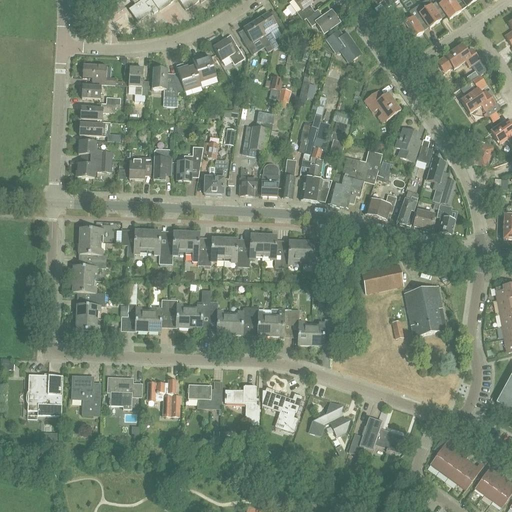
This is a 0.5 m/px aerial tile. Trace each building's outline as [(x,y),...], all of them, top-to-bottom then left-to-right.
[(129,0),(134,6),(128,11),(136,23),(151,13),(153,15),(157,12),(158,13),(172,3),(171,2),(174,0),(176,0),(184,12),(198,2),(200,5),(206,0),(129,0)] [(294,0),(289,4),(296,14),(302,22),(305,20),(314,14),(308,6),(316,0),(315,0),(294,0)] [(400,0),(386,0),(383,2),(388,9),(400,0)] [(437,3),(431,7),(439,19),(445,15),(449,22),(461,14),(457,7),(451,0),(443,0),(445,2),(439,6),(437,3)] [(463,3),(466,8),(467,10),(479,2),(477,0),(451,0),(457,7),(463,3)] [(427,1),(415,9),(417,11),(411,15),(413,19),(419,28),(425,24),(429,30),(441,22),(439,19),(431,7),(427,1)] [(317,12),(314,14),(305,20),(311,28),(316,25),(323,35),(338,24),(330,14),(323,19),(317,12)] [(277,30),(282,38),(287,35),(277,18),(272,22),(268,15),(255,23),(269,46),(272,51),(278,47),(270,34),(277,30)] [(413,19),(401,27),(411,42),(423,34),(419,28),(413,19)] [(292,21),(285,26),(289,33),(297,28),(292,21)] [(269,46),(255,23),(243,31),(248,38),(242,42),(251,57),(257,53),(252,45),(259,41),(267,54),(272,51),(269,46)] [(346,36),(343,38),(339,33),(327,42),(335,54),(339,51),(348,63),(359,55),(346,36)] [(236,47),(231,50),(226,42),(213,50),(221,63),(232,56),(238,65),(245,60),(236,47)] [(436,63),(440,68),(444,74),(452,68),(454,71),(465,63),(468,69),(479,62),(471,50),(466,53),(462,46),(436,63)] [(192,63),(194,69),(200,83),(216,78),(210,59),(200,62),(199,60),(192,63)] [(99,81),(99,87),(114,87),(115,80),(106,80),(106,68),(83,67),(82,80),(99,81)] [(148,83),(142,83),(142,70),(129,69),(128,88),(135,89),(135,97),(147,97),(148,83)] [(181,83),(175,85),(178,95),(201,87),(200,83),(194,69),(185,72),(184,70),(177,72),(181,83)] [(178,95),(175,85),(166,85),(167,72),(153,71),(152,91),(164,92),(163,99),(167,99),(166,109),(177,109),(178,95)] [(478,91),(485,86),(479,77),(461,90),(466,98),(461,102),(470,116),(481,108),(485,113),(495,105),(486,92),(481,95),(478,91)] [(311,80),(304,78),(297,106),(305,108),(310,86),(309,85),(311,80)] [(266,82),(265,88),(279,91),(281,81),(271,79),(270,83),(266,82)] [(449,88),(453,94),(460,90),(458,86),(454,89),(453,86),(449,88)] [(281,87),(279,92),(278,101),(275,113),(284,115),(286,105),(288,105),(290,98),(295,99),(296,94),(291,93),(292,89),(281,87)] [(101,89),(82,88),(81,100),(100,101),(101,89)] [(382,125),(386,122),(400,112),(387,94),(381,98),(377,93),(364,102),(372,114),(377,110),(382,116),(378,119),(382,125)] [(102,115),(115,116),(115,107),(106,106),(102,106),(102,111),(80,110),(80,113),(78,113),(78,121),(80,121),(80,122),(101,123),(102,115)] [(330,141),(333,145),(330,156),(328,160),(339,163),(345,145),(342,145),(344,136),(347,127),(350,128),(353,119),(335,114),(333,123),(336,124),(330,141)] [(262,115),(259,130),(246,128),(242,153),(247,154),(246,157),(256,158),(257,152),(265,153),(268,131),(271,132),(274,117),(262,115)] [(511,128),(507,121),(490,133),(499,146),(511,139),(511,140),(511,128)] [(101,138),(107,139),(108,136),(110,136),(111,125),(102,124),(102,127),(80,126),(79,138),(101,139),(101,138)] [(311,125),(305,124),(300,143),(298,152),(300,154),(304,155),(311,125)] [(321,124),(314,150),(318,151),(324,152),(330,126),(321,124)] [(225,147),(231,148),(233,148),(236,129),(228,127),(225,147)] [(310,157),(317,130),(311,128),(307,142),(308,142),(305,156),(310,157)] [(173,136),(173,137),(181,137),(182,129),(173,129),(173,132),(173,136)] [(417,135),(403,130),(399,141),(398,140),(395,148),(402,151),(400,159),(413,164),(419,147),(413,145),(417,135)] [(280,135),(272,133),(270,139),(279,141),(280,135)] [(460,148),(467,156),(472,144),(463,140),(460,148)] [(104,151),(96,151),(96,145),(79,144),(78,157),(85,157),(92,157),(92,162),(105,163),(112,163),(112,154),(105,154),(105,153),(104,153),(104,151)] [(216,161),(218,146),(208,144),(206,159),(216,161)] [(476,144),(470,162),(486,168),(492,150),(476,144)] [(417,162),(426,165),(425,168),(428,169),(431,159),(433,151),(421,148),(417,162)] [(184,165),(178,164),(177,183),(191,184),(191,170),(200,170),(203,149),(193,149),(193,158),(184,158),(184,165)] [(303,185),(300,202),(309,203),(314,167),(315,167),(316,162),(319,163),(319,161),(320,158),(322,158),(324,152),(318,151),(314,150),(312,158),(309,180),(304,179),(303,185)] [(166,177),(171,177),(173,153),(154,152),(154,160),(153,171),(153,182),(166,183),(166,177)] [(368,152),(366,161),(380,164),(382,156),(368,152)] [(287,156),(285,173),(285,178),(284,178),(283,186),(281,199),(284,200),(292,201),(293,193),(295,179),(294,179),(296,163),(291,163),(292,157),(287,156)] [(145,163),(136,163),(129,163),(129,175),(129,181),(144,182),(144,177),(151,178),(151,159),(145,159),(145,163)] [(372,187),(377,166),(347,159),(342,176),(335,175),(332,184),(334,184),(328,207),(347,211),(350,201),(367,205),(371,186),(372,187)] [(320,178),(323,163),(323,161),(319,161),(319,163),(316,162),(315,167),(314,167),(309,203),(319,205),(322,182),(318,181),(319,178),(320,178)] [(84,167),(78,166),(77,179),(94,180),(95,174),(104,174),(104,173),(111,174),(112,163),(105,163),(92,162),(92,167),(84,167)] [(217,197),(217,198),(222,198),(222,197),(223,197),(224,180),(224,179),(225,170),(227,171),(228,164),(226,163),(220,162),(216,162),(215,169),(214,198),(214,197),(217,197)] [(432,190),(443,194),(447,180),(441,179),(443,174),(445,165),(433,162),(427,182),(434,184),(432,190)] [(380,171),(390,174),(393,166),(383,163),(380,171)] [(277,199),(278,187),(278,177),(279,171),(277,169),(276,167),(273,166),(269,166),(267,166),(265,168),(263,170),(263,177),(262,176),(261,198),(277,199)] [(205,197),(210,198),(210,196),(214,197),(214,198),(215,169),(210,168),(209,179),(205,179),(204,196),(205,196),(205,197)] [(241,171),(240,198),(254,198),(254,196),(259,196),(259,192),(259,181),(247,180),(248,171),(246,171),(241,171)] [(377,181),(387,184),(390,174),(380,171),(377,181)] [(452,190),(445,188),(440,205),(447,207),(452,190)] [(408,192),(404,204),(397,225),(410,229),(415,213),(414,213),(417,204),(416,204),(418,196),(408,192)] [(365,216),(387,222),(387,221),(389,214),(392,215),(393,211),(396,199),(387,197),(385,206),(378,204),(372,202),(369,201),(365,216),(365,215),(365,216)] [(511,204),(511,205),(511,207),(508,207),(506,209),(506,216),(504,216),(503,241),(511,241),(511,204)] [(441,228),(439,235),(445,236),(446,237),(448,238),(450,237),(451,238),(455,222),(447,221),(448,218),(449,218),(451,209),(439,207),(437,218),(440,219),(438,227),(441,228)] [(413,229),(414,229),(431,233),(435,216),(417,212),(415,221),(413,229)] [(80,231),(80,244),(98,245),(103,245),(103,229),(95,228),(95,231),(80,231)] [(140,252),(147,252),(148,233),(136,233),(135,233),(134,245),(128,245),(128,247),(127,247),(126,260),(134,260),(134,256),(140,256),(140,252)] [(160,266),(166,266),(167,246),(160,246),(160,234),(148,233),(147,252),(154,252),(153,256),(160,257),(160,266)] [(167,246),(166,266),(172,267),(172,257),(178,258),(178,254),(186,254),(186,235),(173,234),(173,247),(167,246)] [(198,268),(204,268),(205,253),(198,253),(199,235),(186,235),(186,254),(192,254),(192,258),(193,258),(193,264),(198,264),(198,268)] [(256,257),(263,257),(264,238),(251,237),(250,255),(243,254),(243,270),(250,270),(250,261),(256,261),(256,257)] [(282,256),(276,256),(276,238),(264,238),(263,257),(262,262),(269,263),(269,262),(274,262),(274,271),(277,274),(281,275),(281,271),(282,256)] [(217,261),(224,261),(225,241),(212,241),(211,253),(205,253),(204,268),(211,268),(212,264),(217,264),(217,261)] [(237,254),(237,242),(225,241),(224,261),(230,261),(230,265),(237,265),(237,269),(243,270),(243,254),(237,254)] [(106,264),(106,257),(102,257),(102,251),(98,251),(98,245),(80,244),(79,256),(86,257),(91,257),(91,263),(106,264)] [(301,264),(302,244),(289,244),(288,256),(282,256),(281,271),(287,272),(287,268),(293,268),(293,264),(301,264)] [(314,245),(302,244),(301,264),(307,265),(307,268),(313,269),(313,273),(320,273),(320,263),(321,257),(314,257),(315,245),(314,245)] [(73,269),(73,282),(92,283),(92,275),(96,275),(96,270),(105,271),(106,264),(91,263),(91,269),(73,269)] [(403,288),(399,266),(361,274),(366,296),(403,288)] [(91,290),(92,283),(73,282),(72,295),(90,295),(90,302),(104,302),(104,295),(96,295),(96,290),(91,290)] [(511,286),(495,289),(497,302),(511,299),(511,286)] [(407,307),(413,339),(446,332),(442,313),(437,288),(404,296),(407,307)] [(196,311),(189,311),(188,330),(201,331),(201,318),(209,319),(209,304),(210,293),(202,293),(201,308),(196,308),(196,311)] [(511,299),(497,302),(500,315),(511,313),(511,299)] [(77,308),(76,321),(95,321),(95,314),(99,314),(100,308),(104,308),(104,302),(90,302),(89,308),(77,308)] [(155,315),(148,315),(147,334),(160,334),(160,316),(168,317),(168,302),(161,302),(161,311),(155,311),(155,315)] [(175,330),(188,330),(189,311),(182,311),(182,307),(176,307),(177,303),(168,302),(168,317),(176,317),(175,330)] [(216,336),(229,337),(229,318),(222,318),(223,314),(217,314),(218,304),(209,304),(209,319),(217,319),(216,336)] [(135,320),(134,333),(147,334),(148,315),(141,315),(141,311),(135,310),(136,306),(129,306),(128,306),(128,307),(127,319),(127,320),(135,320)] [(229,337),(241,337),(242,325),(250,325),(250,311),(242,310),(242,315),(237,315),(237,318),(229,318),(229,337)] [(257,338),(269,338),(270,320),(263,319),(263,316),(258,315),(258,311),(250,311),(250,325),(257,325),(257,338)] [(283,327),(290,327),(291,312),(271,311),(271,320),(270,320),(269,338),(282,339),(283,327)] [(298,327),(297,339),(297,348),(310,348),(311,329),(304,329),(304,325),(298,325),(299,312),(291,312),(290,327),(298,327)] [(511,313),(500,315),(500,317),(502,329),(511,326),(511,313)] [(95,328),(95,321),(76,321),(76,333),(99,334),(99,328),(95,328)] [(317,329),(311,329),(310,348),(323,349),(323,336),(331,336),(332,322),(323,321),(323,326),(318,326),(317,329)] [(403,339),(400,326),(399,323),(392,324),(395,341),(403,339)] [(511,340),(511,326),(502,329),(504,342),(511,340)] [(1,371),(14,372),(15,362),(2,361),(1,371)] [(26,405),(27,406),(27,413),(37,413),(37,418),(61,418),(61,408),(61,398),(62,398),(63,364),(62,364),(62,377),(49,376),(49,364),(48,364),(48,378),(28,377),(28,393),(27,393),(26,395),(26,396),(25,398),(25,399),(25,401),(25,402),(26,403),(26,405)] [(511,374),(495,405),(511,414),(511,374)] [(92,388),(93,380),(85,379),(85,380),(72,380),(71,401),(83,401),(82,417),(99,418),(100,388),(92,388)] [(131,411),(131,409),(135,410),(135,399),(142,399),(142,386),(132,386),(132,381),(108,380),(107,394),(110,394),(110,408),(123,408),(123,411),(131,411)] [(163,418),(175,419),(175,415),(179,415),(180,399),(173,398),(173,395),(176,395),(176,382),(168,382),(168,386),(148,385),(147,401),(163,402),(163,418)] [(222,411),(222,394),(211,394),(211,388),(188,387),(188,401),(198,401),(198,410),(222,411)] [(255,405),(256,389),(243,389),(242,394),(231,394),(225,394),(225,405),(232,405),(247,405),(246,421),(251,421),(259,421),(259,405),(255,405)] [(280,412),(276,424),(287,428),(286,433),(293,436),(298,421),(293,420),(294,415),(296,415),(301,398),(293,396),(291,401),(273,395),(274,392),(265,389),(264,392),(262,392),(261,406),(280,412)] [(345,423),(340,413),(341,410),(330,406),(327,417),(313,423),(309,435),(320,438),(323,428),(330,425),(337,439),(344,435),(348,424),(345,423)] [(380,431),(383,423),(368,418),(361,438),(354,436),(348,454),(355,457),(358,449),(372,454),(375,447),(399,456),(404,439),(380,431)] [(452,444),(448,441),(429,466),(438,473),(454,452),(449,448),(452,444)] [(335,450),(342,464),(345,455),(341,447),(335,450)] [(438,473),(447,479),(466,454),(462,452),(459,456),(454,452),(438,473)] [(456,486),(471,465),(466,461),(469,457),(466,454),(447,479),(456,486)] [(477,469),(471,465),(456,486),(465,493),(484,467),(480,464),(477,469)] [(474,490),(483,497),(502,471),(499,469),(495,474),(489,469),(474,490)] [(505,474),(502,471),(483,497),(492,503),(507,483),(502,479),(505,474)] [(511,485),(507,483),(492,503),(502,510),(511,495),(511,485)]
